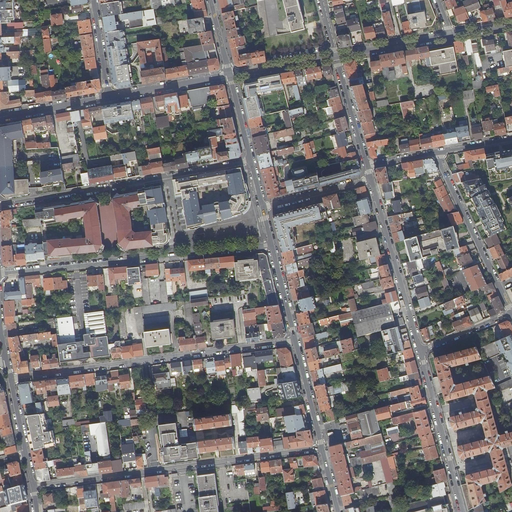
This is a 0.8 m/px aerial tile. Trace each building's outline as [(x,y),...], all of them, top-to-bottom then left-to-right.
[(0,0),(0,23),(1,23),(8,23),(8,18),(15,17),(13,0),(0,0)] [(113,1),(101,3),(103,17),(113,16),(112,15),(114,15),(116,15),(119,14),(121,14),(119,0),(113,1)] [(150,0),(152,9),(153,8),(159,8),(157,0),(150,0)] [(219,0),(220,5),(222,14),(232,11),(245,8),(244,4),(233,6),(231,0),(219,0)] [(257,0),(258,3),(258,5),(259,12),(261,22),(262,31),(263,38),(270,36),(264,0),(283,0),(292,32),(305,29),(303,22),(304,22),(301,11),(300,11),(297,0),(257,0)] [(435,17),(428,0),(403,0),(408,18),(411,29),(431,25),(435,17)] [(454,0),(448,0),(445,1),(448,9),(456,6),(454,0)] [(468,0),(463,2),(464,6),(467,12),(480,7),(476,0),(468,0)] [(511,16),(511,2),(509,3),(509,4),(506,4),(504,0),(499,0),(501,4),(505,17),(511,16)] [(202,17),(207,16),(206,9),(204,4),(204,1),(192,3),(190,3),(191,7),(193,7),(194,11),(196,18),(202,17)] [(81,10),(81,4),(72,6),(73,13),(78,12),(77,11),(81,10)] [(458,22),(469,18),(467,12),(464,6),(454,11),(458,22)] [(488,21),(496,19),(492,8),(494,8),(493,6),(487,8),(488,10),(485,11),(488,21)] [(119,18),(120,19),(120,20),(129,19),(129,20),(136,19),(137,27),(156,24),(153,8),(152,9),(121,14),(119,14),(120,18),(119,18)] [(225,22),(227,30),(236,28),(235,21),(239,20),(238,16),(234,16),(232,11),(222,14),(225,22)] [(346,22),(346,21),(343,11),(336,13),(338,23),(346,22)] [(385,22),(388,35),(395,33),(389,11),(382,13),(383,16),(385,22)] [(483,22),(488,21),(485,11),(480,12),(483,22)] [(51,19),(52,25),(63,23),(64,22),(64,19),(63,18),(62,18),(62,13),(56,14),(56,12),(54,13),(54,14),(52,15),(53,19),(51,19)] [(105,32),(117,30),(116,24),(119,24),(118,21),(116,22),(114,15),(112,15),(113,16),(103,17),(104,27),(105,32)] [(205,32),(202,17),(196,18),(187,19),(189,34),(199,33),(205,32)] [(349,32),(361,29),(358,18),(346,21),(346,22),(347,24),(347,28),(349,32)] [(407,35),(413,34),(411,29),(408,18),(406,18),(407,23),(408,25),(403,26),(406,36),(407,35)] [(91,27),(90,19),(78,21),(80,33),(91,32),(91,27)] [(130,28),(137,27),(136,19),(129,20),(130,28)] [(156,24),(159,39),(160,39),(179,36),(177,21),(156,24)] [(373,26),(376,37),(386,35),(383,26),(381,26),(382,27),(378,28),(376,28),(375,24),(373,25),(373,26)] [(43,35),(43,39),(50,38),(48,26),(45,26),(43,26),(41,27),(41,29),(43,35)] [(228,34),(229,39),(242,36),(241,34),(238,35),(237,30),(240,29),(240,30),(243,30),(242,26),(236,28),(227,30),(228,34)] [(366,39),(376,37),(373,26),(363,28),(366,39)] [(117,30),(105,32),(113,84),(119,88),(132,86),(128,64),(122,29),(117,30)] [(213,39),(211,31),(205,32),(199,33),(202,45),(214,43),(213,39)] [(83,46),(93,44),(93,40),(92,34),(91,34),(81,35),(82,46),(83,46)] [(341,48),(352,46),(349,34),(337,36),(337,39),(339,47),(341,48)] [(2,37),(0,37),(0,52),(2,52),(6,52),(18,51),(17,47),(5,47),(4,49),(4,45),(2,45),(2,41),(4,41),(6,43),(14,42),(14,44),(21,44),(20,36),(3,37),(2,37)] [(230,43),(231,48),(245,45),(246,45),(243,36),(242,36),(229,39),(230,43)] [(50,38),(43,39),(45,48),(45,49),(45,52),(51,51),(50,38)] [(495,46),(493,38),(482,41),(483,46),(485,45),(486,50),(496,49),(495,46)] [(158,39),(137,42),(139,56),(140,62),(140,63),(146,63),(145,53),(144,52),(142,52),(142,51),(140,51),(140,49),(159,46),(159,48),(158,49),(158,50),(156,50),(155,51),(157,61),(163,60),(162,55),(162,54),(162,51),(160,39),(159,39),(158,39)] [(458,41),(452,42),(455,53),(464,51),(462,40),(458,41)] [(434,45),(428,46),(430,56),(433,75),(433,76),(458,71),(455,53),(452,42),(445,43),(434,45)] [(215,49),(214,43),(202,45),(184,48),(189,75),(205,72),(218,70),(220,67),(218,58),(205,60),(203,51),(215,49)] [(477,43),(471,44),(472,51),(472,53),(476,53),(479,52),(477,43)] [(511,45),(511,43),(495,46),(496,49),(496,52),(503,51),(511,49),(511,45)] [(85,58),(95,57),(95,52),(93,44),(83,46),(85,58)] [(246,65),(253,64),(251,53),(247,54),(247,53),(243,53),(243,54),(239,55),(238,52),(246,50),(245,45),(231,48),(235,64),(238,66),(246,65)] [(422,47),(416,49),(417,58),(418,60),(419,60),(419,63),(423,63),(422,59),(419,59),(419,58),(430,56),(428,46),(422,47)] [(189,75),(184,48),(179,49),(180,51),(183,66),(164,69),(166,79),(177,77),(189,75)] [(407,50),(404,51),(405,61),(417,58),(416,49),(407,50)] [(511,49),(503,51),(503,54),(502,55),(505,67),(511,66),(511,49)] [(261,62),(266,61),(265,51),(259,52),(259,51),(256,51),(256,52),(251,53),(253,64),(261,62)] [(386,54),(380,55),(380,58),(382,70),(385,81),(396,79),(394,70),(389,71),(388,67),(388,66),(389,66),(399,65),(399,64),(406,63),(405,61),(404,51),(386,54)] [(2,52),(0,52),(0,66),(8,66),(8,60),(2,60),(2,52)] [(480,56),(481,63),(483,71),(490,70),(487,54),(480,56)] [(382,70),(380,58),(379,58),(379,60),(373,61),(372,60),(371,61),(371,62),(370,62),(372,72),(382,70)] [(357,70),(355,60),(346,62),(344,65),(346,72),(357,70)] [(330,75),(333,75),(331,67),(328,65),(323,66),(325,76),(326,76),(327,79),(331,78),(330,75)] [(8,66),(0,66),(0,80),(12,80),(11,66),(8,66)] [(511,66),(505,67),(502,68),(503,73),(502,73),(502,75),(507,74),(508,73),(508,72),(510,72),(510,70),(511,69),(511,66)] [(98,75),(97,67),(89,68),(90,76),(92,76),(93,80),(100,79),(99,74),(98,75)] [(143,84),(166,79),(164,69),(164,67),(141,71),(141,72),(143,84)] [(313,68),(315,78),(322,77),(320,67),(313,68)] [(308,79),(314,78),(315,78),(313,68),(307,69),(306,69),(308,79)] [(305,77),(303,69),(299,70),(294,71),(296,81),(303,80),(303,78),(305,77)] [(45,101),(53,100),(48,72),(48,70),(41,71),(43,81),(41,81),(42,84),(43,84),(44,89),(43,89),(43,92),(39,93),(39,89),(37,90),(37,89),(35,90),(36,96),(37,103),(45,101)] [(357,70),(346,72),(348,78),(348,79),(358,77),(359,80),(349,82),(350,86),(362,84),(364,84),(361,72),(357,73),(357,70)] [(60,99),(67,97),(66,89),(62,90),(62,89),(58,89),(58,90),(56,91),(54,75),(53,75),(53,71),(48,72),(53,100),(60,99)] [(296,81),(294,71),(281,74),(280,74),(282,84),(294,82),(296,81)] [(282,84),(280,74),(242,81),(240,84),(248,119),(261,116),(262,116),(256,91),(283,86),(282,84)] [(12,80),(0,80),(0,91),(9,92),(26,91),(26,79),(12,80)] [(100,83),(100,79),(93,80),(92,80),(92,83),(87,83),(87,81),(82,82),(85,94),(92,93),(99,92),(101,89),(100,83)] [(472,82),(474,89),(486,87),(485,79),(480,80),(472,82)] [(301,99),(296,81),(294,82),(294,85),(293,85),(296,100),(301,99)] [(71,97),(85,94),(82,82),(71,84),(71,86),(66,87),(66,89),(67,97),(71,97)] [(218,105),(229,103),(227,95),(224,86),(222,84),(200,88),(188,90),(189,98),(190,102),(191,106),(212,102),(211,96),(214,96),(215,100),(216,100),(216,102),(217,101),(218,105)] [(369,109),(362,84),(350,86),(352,92),(357,111),(369,109)] [(500,96),(498,84),(486,87),(487,92),(493,90),(495,97),(500,96)] [(330,99),(339,96),(338,94),(338,92),(337,88),(336,89),(335,86),(330,88),(330,89),(328,90),(328,91),(330,99)] [(474,89),(462,91),(463,100),(475,98),(474,89)] [(9,92),(0,91),(0,109),(17,107),(21,106),(20,99),(18,100),(17,96),(10,97),(10,98),(9,98),(9,92)] [(164,95),(166,108),(167,111),(167,113),(171,112),(170,106),(175,105),(176,111),(181,111),(180,110),(177,92),(171,93),(164,95)] [(188,103),(190,102),(189,98),(187,99),(186,95),(182,96),(181,92),(177,92),(180,110),(181,109),(181,107),(189,106),(188,103)] [(159,96),(155,96),(157,107),(164,106),(164,109),(166,108),(164,95),(159,96)] [(340,101),(339,96),(330,99),(328,99),(330,106),(329,106),(329,107),(341,103),(340,101)] [(146,98),(139,99),(141,109),(142,115),(144,114),(144,113),(143,109),(151,107),(152,112),(151,112),(152,118),(155,117),(152,97),(146,98)] [(136,100),(131,101),(132,111),(134,110),(135,113),(139,112),(138,110),(141,109),(139,99),(136,100)] [(389,105),(388,99),(376,101),(377,107),(378,107),(389,105)] [(414,106),(413,100),(401,103),(403,115),(403,116),(407,116),(406,111),(405,112),(405,108),(414,106)] [(131,101),(115,104),(119,121),(134,118),(132,111),(131,101)] [(335,119),(345,116),(344,113),(341,103),(329,107),(327,108),(329,114),(333,113),(335,119)] [(119,121),(115,104),(102,106),(103,113),(105,123),(119,121)] [(230,106),(229,104),(218,106),(221,119),(232,117),(232,115),(230,106)] [(103,113),(102,106),(99,107),(88,109),(90,115),(103,113)] [(289,112),(291,118),(304,114),(302,107),(289,111),(289,112)] [(370,108),(369,109),(357,111),(359,118),(361,123),(372,121),(374,120),(370,108)] [(90,115),(88,109),(84,109),(80,110),(81,120),(83,126),(92,125),(90,115)] [(282,130),(293,127),(291,118),(289,112),(289,111),(289,109),(283,111),(287,127),(282,128),(282,130)] [(71,112),(72,119),(72,122),(81,120),(80,110),(79,110),(71,112)] [(65,113),(56,115),(58,121),(72,119),(71,112),(65,113)] [(494,129),(493,122),(491,112),(483,114),(484,118),(489,117),(489,118),(485,118),(486,121),(482,121),(484,131),(488,131),(488,133),(491,132),(491,130),(494,129)] [(50,116),(45,117),(48,129),(48,130),(52,129),(52,134),(56,133),(52,115),(50,116)] [(168,116),(155,118),(157,128),(170,126),(168,116)] [(250,124),(251,128),(260,126),(263,125),(261,116),(248,119),(250,124)] [(344,131),(349,130),(347,124),(345,116),(335,119),(339,133),(344,131)] [(37,118),(32,119),(35,132),(39,131),(39,130),(44,129),(45,131),(46,131),(46,129),(48,129),(45,117),(43,117),(37,118)] [(234,125),(232,117),(221,119),(217,120),(218,126),(223,125),(224,126),(222,127),(223,128),(209,130),(211,137),(215,136),(224,134),(236,132),(234,125)] [(27,120),(22,121),(24,134),(26,133),(26,131),(32,130),(32,132),(35,132),(32,119),(27,120)] [(24,134),(22,121),(0,124),(0,166),(7,166),(18,165),(18,162),(16,139),(25,137),(24,134)] [(364,135),(375,133),(375,132),(376,131),(376,130),(374,130),(372,121),(361,123),(363,130),(364,135)] [(502,134),(507,133),(505,122),(495,124),(495,122),(493,122),(494,129),(495,136),(502,134)] [(70,146),(77,145),(73,125),(69,126),(67,127),(67,128),(70,146)] [(457,138),(470,136),(468,125),(460,127),(456,127),(456,131),(457,138)] [(94,138),(95,139),(107,137),(105,126),(93,128),(94,138)] [(252,133),(253,137),(266,134),(265,127),(260,128),(260,126),(251,128),(252,133)] [(295,133),(294,132),(293,128),(293,127),(282,130),(274,132),(275,138),(295,133)] [(478,139),(483,138),(481,127),(472,128),(474,140),(478,139)] [(334,134),(335,136),(336,139),(332,140),(335,149),(338,148),(344,146),(348,145),(344,131),(339,133),(334,134)] [(452,144),(458,142),(457,138),(456,131),(444,134),(446,145),(452,144)] [(237,137),(236,132),(224,134),(226,145),(231,144),(239,142),(237,137)] [(377,141),(375,133),(364,135),(366,139),(367,143),(377,141)] [(255,145),(258,155),(269,152),(267,141),(268,141),(267,134),(266,134),(253,137),(255,145)] [(444,134),(432,136),(431,136),(431,137),(433,147),(439,146),(446,145),(444,134)] [(217,145),(215,136),(211,137),(209,137),(210,141),(211,148),(220,146),(222,146),(222,142),(218,143),(218,144),(217,145)] [(428,148),(433,147),(431,137),(425,139),(424,136),(420,137),(422,149),(428,148)] [(415,150),(420,150),(419,144),(420,143),(419,139),(413,140),(412,137),(407,138),(407,139),(410,151),(415,150)] [(388,138),(377,141),(367,143),(369,150),(370,157),(373,158),(377,157),(375,149),(378,149),(378,146),(389,144),(388,138)] [(400,153),(410,151),(407,139),(402,140),(402,144),(399,145),(400,153)] [(240,150),(239,142),(231,144),(226,145),(226,147),(229,147),(230,149),(229,150),(229,151),(227,151),(229,159),(233,158),(239,157),(241,154),(240,150)] [(311,155),(311,158),(313,157),(312,154),(311,149),(309,142),(307,143),(304,144),(307,156),(311,155)] [(222,160),(229,159),(227,151),(216,153),(215,150),(220,149),(220,146),(211,148),(213,160),(217,159),(218,161),(222,160)] [(280,150),(278,150),(279,155),(295,151),(298,150),(297,146),(287,148),(285,148),(280,150)] [(346,161),(357,159),(355,152),(348,153),(348,151),(345,152),(344,146),(338,148),(335,149),(333,149),(334,154),(338,153),(338,154),(340,153),(343,162),(346,161)] [(159,172),(164,171),(163,164),(160,147),(148,149),(147,149),(148,153),(149,159),(156,157),(157,162),(150,164),(152,174),(159,172)] [(200,160),(200,161),(205,160),(205,158),(207,158),(206,153),(207,153),(206,147),(203,148),(203,151),(199,152),(200,160)] [(478,149),(471,151),(473,164),(475,164),(474,160),(486,158),(485,154),(484,148),(478,149)] [(511,149),(503,151),(507,173),(510,173),(510,171),(511,170),(511,149)] [(186,153),(188,162),(200,160),(199,152),(198,150),(193,151),(186,153)] [(124,153),(123,153),(124,159),(123,159),(124,164),(126,164),(130,163),(129,160),(136,159),(135,151),(124,153)] [(467,159),(465,159),(466,163),(463,164),(464,169),(471,167),(474,167),(473,164),(471,151),(465,152),(467,159)] [(503,151),(494,153),(498,175),(507,173),(503,151)] [(260,166),(261,170),(276,166),(287,164),(286,160),(283,161),(282,159),(275,161),(275,163),(272,163),(270,152),(269,152),(258,155),(260,164),(260,166)] [(147,174),(152,174),(150,164),(149,159),(148,153),(144,154),(145,160),(147,160),(147,163),(145,164),(145,166),(138,167),(139,174),(143,173),(143,175),(147,174)] [(175,160),(176,169),(182,168),(183,168),(189,167),(188,162),(186,153),(183,154),(183,156),(178,157),(178,158),(174,158),(175,160)] [(485,154),(486,158),(488,172),(493,171),(494,172),(495,173),(496,174),(497,174),(498,175),(494,153),(485,154)] [(60,158),(61,165),(78,162),(80,161),(78,154),(60,158)] [(427,172),(439,170),(433,159),(430,158),(426,159),(422,159),(424,166),(424,168),(424,169),(427,168),(427,172)] [(357,159),(346,161),(343,162),(344,168),(318,176),(320,185),(350,177),(359,174),(361,171),(359,167),(357,159)] [(424,166),(422,159),(418,160),(412,161),(415,174),(424,173),(423,167),(424,166)] [(171,170),(176,169),(175,160),(167,161),(167,163),(163,164),(164,171),(171,170)] [(415,174),(412,161),(406,162),(402,163),(402,168),(405,168),(405,170),(408,169),(410,177),(413,177),(413,178),(415,177),(415,176),(415,174)] [(62,168),(62,170),(74,168),(73,167),(79,166),(78,162),(61,165),(62,168)] [(112,165),(114,178),(122,177),(128,176),(126,166),(115,169),(114,164),(112,164),(112,165)] [(90,182),(90,185),(104,182),(115,180),(114,178),(112,165),(87,170),(88,173),(90,182)] [(0,193),(6,198),(29,193),(29,179),(14,180),(13,166),(0,166),(0,193)] [(268,198),(288,193),(285,182),(280,184),(276,166),(261,170),(264,182),(268,198)] [(285,182),(288,193),(320,185),(318,176),(317,172),(307,175),(305,166),(292,169),(294,178),(285,180),(285,182)] [(389,182),(385,166),(376,168),(374,171),(376,176),(378,184),(382,183),(386,182),(389,182)] [(188,227),(217,220),(219,220),(221,220),(222,220),(222,218),(241,213),(240,211),(242,209),(244,207),(246,205),(246,201),(249,200),(241,167),(206,174),(195,176),(186,177),(176,179),(173,180),(175,192),(176,192),(177,197),(183,195),(184,199),(182,199),(187,228),(188,227)] [(463,171),(452,174),(456,183),(463,182),(476,179),(474,167),(471,167),(472,174),(465,176),(463,171)] [(43,188),(65,184),(62,170),(62,168),(57,169),(57,171),(55,171),(54,171),(53,170),(41,172),(43,187),(43,188)] [(83,184),(90,182),(88,173),(81,174),(83,184)] [(443,186),(445,185),(445,184),(442,177),(434,182),(437,188),(434,190),(439,199),(447,195),(443,186)] [(476,179),(463,182),(471,198),(473,204),(477,211),(479,210),(480,214),(481,218),(482,220),(484,219),(486,222),(484,223),(484,224),(488,232),(490,236),(496,234),(504,230),(501,223),(502,223),(497,211),(493,203),(492,204),(489,196),(486,191),(483,185),(482,185),(481,182),(479,182),(479,179),(476,179)] [(391,182),(389,182),(386,182),(382,183),(383,193),(384,192),(385,196),(392,195),(392,191),(391,182)] [(147,210),(147,211),(149,217),(151,217),(151,219),(152,229),(154,229),(155,232),(153,232),(154,245),(160,245),(164,244),(166,244),(167,243),(168,242),(169,241),(169,239),(168,233),(164,234),(164,230),(167,229),(166,222),(167,222),(165,210),(161,186),(153,187),(154,189),(151,189),(150,190),(146,190),(143,191),(138,192),(141,206),(148,205),(149,210),(147,210)] [(365,186),(354,189),(357,201),(368,198),(365,186)] [(118,193),(116,195),(112,201),(115,203),(115,209),(117,208),(118,213),(119,213),(125,213),(129,212),(130,212),(130,211),(132,207),(141,206),(138,192),(126,194),(121,195),(118,193)] [(322,197),(324,202),(325,207),(327,206),(327,205),(328,204),(329,210),(340,206),(337,194),(333,195),(322,197)] [(445,212),(454,210),(450,199),(447,195),(439,199),(445,212)] [(81,216),(93,215),(97,215),(97,212),(98,212),(97,206),(100,203),(91,198),(89,200),(70,203),(68,204),(70,217),(69,217),(69,218),(81,216)] [(357,201),(355,202),(359,215),(362,215),(367,213),(372,212),(371,206),(370,204),(368,198),(357,201)] [(402,206),(401,200),(391,201),(393,213),(403,211),(403,209),(404,209),(403,207),(404,207),(404,205),(402,206)] [(325,207),(324,202),(287,211),(287,212),(275,215),(273,218),(282,252),(296,249),(291,227),(328,217),(325,207)] [(69,218),(69,217),(70,217),(68,204),(45,208),(44,206),(41,207),(41,208),(35,209),(36,214),(36,219),(41,219),(41,223),(45,222),(46,223),(57,222),(69,219),(69,218)] [(14,219),(12,209),(2,211),(0,214),(1,222),(1,228),(15,227),(16,227),(16,225),(11,226),(11,219),(14,219)] [(453,226),(463,223),(461,218),(458,211),(447,214),(453,226)] [(125,213),(119,213),(118,213),(118,214),(116,214),(117,219),(119,219),(120,222),(120,226),(118,226),(119,231),(120,231),(121,236),(119,236),(120,242),(117,244),(125,251),(127,248),(128,248),(135,247),(143,246),(142,232),(136,233),(132,230),(131,220),(130,212),(129,212),(125,213)] [(413,215),(412,212),(387,217),(388,221),(389,224),(397,222),(400,222),(408,220),(409,220),(409,216),(413,215)] [(362,215),(359,215),(354,217),(357,226),(363,224),(369,223),(367,213),(362,215)] [(98,254),(105,245),(102,243),(102,238),(100,238),(99,227),(101,226),(101,224),(100,223),(98,223),(97,215),(93,215),(81,216),(84,216),(86,226),(87,237),(86,238),(83,238),(85,252),(95,251),(98,254)] [(23,225),(23,227),(42,226),(41,223),(41,219),(36,219),(26,220),(22,220),(23,225)] [(365,234),(378,230),(377,230),(376,226),(375,221),(369,223),(363,224),(364,227),(352,230),(353,235),(365,232),(365,234)] [(392,233),(402,231),(400,222),(397,222),(389,224),(391,229),(391,230),(392,233)] [(452,249),(459,247),(453,226),(428,233),(408,238),(404,239),(411,261),(414,260),(437,254),(438,253),(436,247),(420,251),(418,243),(443,236),(447,251),(452,249)] [(15,227),(1,228),(1,234),(1,237),(12,236),(11,229),(15,229),(15,227)] [(142,232),(143,246),(154,245),(153,232),(153,231),(142,232)] [(404,239),(402,231),(392,233),(394,239),(395,242),(404,239)] [(486,241),(490,248),(499,244),(500,243),(496,234),(490,236),(488,237),(485,238),(486,241)] [(12,236),(1,237),(2,241),(2,246),(12,245),(16,245),(17,245),(17,242),(12,243),(12,236)] [(375,256),(379,255),(375,237),(359,241),(357,236),(351,237),(357,261),(375,256)] [(60,255),(72,254),(71,238),(58,240),(60,255)] [(72,254),(85,252),(83,238),(71,239),(71,238),(72,254)] [(56,255),(60,255),(58,240),(48,241),(48,242),(43,242),(43,244),(44,255),(48,255),(48,258),(51,257),(51,256),(51,254),(52,254),(53,253),(56,254),(56,255)] [(26,254),(26,260),(38,259),(38,258),(45,257),(44,255),(43,244),(37,245),(37,243),(29,244),(29,245),(25,245),(26,254)] [(296,249),(282,252),(283,258),(283,259),(285,265),(303,260),(313,257),(312,253),(295,258),(294,254),(295,253),(297,253),(297,254),(313,250),(312,244),(312,245),(296,249)] [(490,256),(492,260),(497,258),(504,254),(499,244),(490,248),(487,249),(490,256)] [(12,245),(2,246),(2,249),(3,263),(6,266),(18,265),(17,259),(16,259),(16,255),(13,255),(12,245)] [(472,254),(477,252),(475,249),(471,251),(470,250),(468,251),(465,245),(459,247),(452,249),(455,256),(458,256),(459,255),(463,254),(468,252),(470,251),(471,253),(472,254)] [(471,260),(468,252),(463,254),(459,255),(458,256),(461,264),(471,260)] [(17,259),(18,265),(23,264),(27,264),(27,263),(26,260),(26,254),(20,254),(20,253),(18,253),(19,255),(17,255),(17,259)] [(269,306),(279,305),(266,255),(263,253),(256,254),(262,276),(269,306)] [(379,266),(388,264),(386,260),(385,254),(379,255),(375,256),(378,267),(379,266)] [(503,272),(511,268),(506,256),(505,254),(504,254),(497,258),(503,272)] [(241,256),(234,257),(235,266),(236,280),(260,278),(258,265),(256,255),(245,256),(245,259),(241,259),(241,256)] [(234,257),(234,256),(228,256),(219,257),(220,267),(220,268),(235,266),(234,257)] [(220,267),(219,257),(212,258),(205,259),(204,259),(205,269),(220,267)] [(205,269),(204,259),(197,260),(188,260),(189,271),(205,269)] [(303,260),(285,265),(286,270),(287,274),(298,271),(297,267),(305,266),(303,260)] [(408,262),(406,262),(411,277),(412,276),(418,274),(414,260),(411,261),(408,262)] [(159,275),(158,263),(157,263),(153,264),(146,265),(146,268),(143,268),(143,272),(140,272),(142,284),(142,288),(144,306),(150,305),(148,278),(144,278),(144,275),(147,275),(147,276),(159,275)] [(381,279),(391,276),(389,271),(388,264),(379,266),(382,277),(380,277),(381,279)] [(487,284),(477,264),(466,269),(462,270),(472,291),(475,289),(480,287),(487,284)] [(122,267),(115,268),(116,282),(116,284),(119,283),(118,278),(125,278),(126,283),(129,282),(128,268),(127,266),(122,267)] [(140,267),(128,268),(129,282),(129,285),(142,284),(140,272),(140,267)] [(499,274),(502,280),(507,278),(508,280),(511,278),(510,277),(511,275),(511,267),(511,268),(503,272),(499,274)] [(170,268),(165,269),(166,280),(167,295),(173,294),(171,281),(176,280),(175,269),(170,270),(170,268)] [(180,269),(175,269),(176,280),(180,280),(181,286),(186,285),(184,268),(180,269)] [(447,276),(451,274),(449,268),(443,270),(445,276),(447,276)] [(298,271),(287,274),(289,282),(289,284),(291,289),(297,287),(300,287),(305,286),(304,281),(303,281),(302,279),(299,280),(298,277),(303,276),(303,273),(304,273),(304,272),(303,269),(298,271)] [(414,281),(416,287),(428,283),(426,277),(423,278),(422,273),(418,274),(412,276),(414,281)] [(34,276),(25,277),(27,299),(33,298),(31,283),(27,283),(27,282),(31,281),(34,281),(34,283),(35,283),(35,285),(41,285),(40,275),(34,276)] [(98,275),(87,276),(88,286),(99,285),(98,275)] [(383,289),(394,286),(394,285),(391,276),(381,279),(380,279),(381,283),(382,283),(383,289)] [(25,277),(19,277),(20,290),(4,291),(5,301),(18,300),(23,299),(27,299),(25,277)] [(68,288),(67,281),(62,281),(62,277),(54,278),(55,289),(68,288)] [(55,289),(54,278),(44,279),(45,290),(55,289)] [(160,282),(161,303),(163,303),(168,302),(167,295),(166,280),(164,280),(164,281),(160,282)] [(362,283),(363,290),(375,287),(373,280),(362,283)] [(486,293),(494,289),(494,288),(491,282),(487,284),(480,287),(482,291),(485,289),(486,293)] [(354,299),(358,298),(357,294),(354,295),(352,286),(348,287),(345,287),(346,288),(346,291),(348,290),(350,294),(347,295),(349,300),(354,299)] [(415,289),(418,299),(427,297),(427,296),(428,296),(425,286),(415,289)] [(297,287),(291,289),(292,294),(294,301),(307,297),(307,298),(310,297),(309,293),(301,295),(301,292),(296,293),(296,292),(298,291),(297,287)] [(335,291),(332,291),(333,296),(347,293),(346,291),(346,288),(335,291)] [(191,299),(207,297),(208,297),(207,290),(187,293),(188,300),(191,299)] [(383,304),(389,303),(398,300),(398,299),(395,291),(385,293),(386,299),(382,300),(383,304)] [(117,310),(119,309),(117,295),(106,296),(107,304),(107,311),(109,311),(117,310)] [(441,299),(443,303),(453,299),(452,295),(441,299)] [(462,295),(457,297),(453,299),(456,306),(459,313),(460,312),(473,307),(472,305),(471,305),(462,309),(460,305),(465,303),(462,295)] [(307,297),(294,301),(294,304),(295,308),(297,313),(315,309),(316,308),(313,296),(310,297),(307,298),(307,297)] [(427,297),(418,299),(421,308),(431,305),(427,296),(427,297)] [(496,297),(491,299),(495,308),(488,311),(490,317),(493,315),(497,314),(504,310),(501,304),(498,296),(496,297)] [(192,306),(208,304),(207,297),(191,299),(192,306)] [(187,326),(194,325),(193,317),(192,306),(191,299),(188,300),(184,300),(187,326)] [(347,309),(348,313),(351,312),(355,311),(356,311),(357,311),(354,299),(349,300),(348,300),(350,308),(347,309)] [(456,306),(453,299),(443,303),(440,305),(439,305),(440,309),(445,307),(446,309),(443,310),(445,315),(454,311),(452,307),(456,306)] [(18,300),(5,301),(5,310),(6,316),(16,315),(15,307),(17,307),(19,307),(18,300)] [(389,303),(391,309),(400,307),(400,306),(398,300),(389,303)] [(142,312),(173,308),(172,302),(168,302),(163,303),(161,303),(150,305),(144,306),(141,306),(142,311),(142,312)] [(379,331),(381,330),(395,327),(391,309),(389,303),(383,304),(380,305),(368,308),(364,309),(357,311),(356,311),(360,323),(356,324),(357,326),(361,325),(363,335),(377,331),(379,331)] [(268,323),(283,321),(281,315),(279,305),(269,306),(243,310),(242,311),(243,316),(244,326),(249,326),(257,325),(255,316),(256,314),(267,313),(268,323)] [(145,332),(144,326),(143,319),(142,312),(142,311),(141,306),(134,307),(138,332),(138,333),(145,332)] [(474,323),(483,320),(483,319),(476,307),(475,306),(473,307),(460,312),(459,313),(464,328),(474,323)] [(123,356),(123,359),(136,357),(143,356),(142,344),(131,345),(131,339),(128,340),(124,309),(119,309),(117,310),(121,341),(121,348),(123,356)] [(315,309),(297,313),(298,319),(300,325),(316,321),(315,319),(310,321),(309,315),(317,313),(315,309)] [(90,351),(91,357),(110,355),(109,349),(109,344),(108,340),(104,311),(101,312),(91,313),(86,314),(87,323),(88,333),(88,334),(89,345),(90,351)] [(351,312),(355,325),(358,336),(363,335),(361,325),(357,326),(356,324),(360,323),(356,311),(355,311),(351,312)] [(316,321),(300,325),(302,333),(303,338),(315,334),(313,327),(330,323),(329,322),(340,320),(342,328),(343,327),(355,325),(351,312),(348,313),(343,314),(332,317),(316,321)] [(460,329),(464,328),(459,313),(450,317),(451,319),(455,317),(457,321),(452,323),(456,331),(460,329)] [(16,315),(6,316),(6,320),(6,321),(6,324),(15,323),(16,323),(18,322),(18,315),(17,315),(16,315)] [(89,358),(91,357),(90,351),(84,352),(83,346),(89,345),(88,334),(85,334),(84,334),(84,335),(84,338),(81,338),(80,337),(79,337),(75,338),(72,315),(71,316),(64,316),(70,360),(78,359),(79,358),(81,358),(82,359),(83,358),(83,356),(85,356),(87,356),(89,357),(89,358)] [(61,362),(70,360),(64,316),(58,317),(55,318),(56,331),(58,346),(61,362)] [(170,316),(143,319),(144,326),(170,322),(170,316)] [(195,335),(197,349),(203,348),(207,348),(205,337),(199,337),(198,334),(202,333),(200,323),(199,322),(198,316),(193,317),(194,325),(195,335)] [(213,338),(236,335),(235,329),(236,329),(236,327),(235,327),(234,319),(211,322),(213,338)] [(507,320),(498,324),(504,337),(510,334),(511,333),(511,326),(509,321),(507,320)] [(272,329),(275,338),(284,337),(286,334),(285,329),(283,321),(268,323),(267,323),(268,330),(272,329)] [(8,332),(9,337),(26,335),(24,327),(17,328),(16,323),(15,323),(6,324),(8,332)] [(244,326),(245,332),(250,331),(250,333),(245,334),(247,342),(254,341),(256,341),(260,340),(259,332),(261,331),(262,340),(266,340),(265,331),(264,324),(257,325),(249,326),(244,326)] [(402,350),(411,348),(410,345),(410,343),(407,331),(406,328),(400,330),(399,326),(395,327),(381,330),(388,354),(402,350)] [(427,327),(420,330),(422,336),(423,340),(430,338),(427,327)] [(145,332),(146,347),(171,344),(169,329),(145,332)] [(386,355),(388,354),(381,330),(379,331),(386,355)] [(54,347),(58,346),(56,331),(26,335),(9,337),(10,345),(11,349),(12,352),(22,351),(21,345),(22,344),(22,343),(20,343),(20,341),(24,340),(24,341),(27,341),(27,342),(28,342),(28,341),(53,338),(54,347)] [(315,334),(303,338),(304,343),(304,345),(306,349),(316,347),(314,339),(327,336),(326,332),(315,334)] [(495,341),(477,349),(481,358),(483,361),(500,353),(504,352),(511,348),(511,338),(510,334),(504,337),(503,338),(495,341)] [(178,338),(180,351),(188,350),(194,349),(197,349),(195,335),(193,335),(194,338),(185,339),(185,337),(178,338)] [(351,338),(341,341),(344,353),(355,350),(351,338)] [(113,357),(123,356),(121,348),(121,341),(116,341),(114,344),(109,344),(109,349),(112,349),(113,357)] [(316,347),(306,349),(307,357),(309,362),(317,360),(319,359),(316,347)] [(500,491),(508,486),(511,484),(511,464),(511,463),(510,460),(508,461),(505,462),(504,458),(507,457),(509,457),(507,446),(511,444),(511,423),(509,418),(508,415),(506,411),(503,405),(502,402),(497,392),(496,390),(491,391),(498,418),(502,431),(507,430),(508,433),(499,435),(497,434),(486,391),(487,388),(494,387),(494,386),(494,385),(489,376),(455,385),(453,384),(449,367),(448,367),(449,364),(451,366),(481,358),(477,350),(477,349),(476,347),(434,358),(439,376),(433,378),(437,393),(443,392),(445,400),(469,394),(469,393),(473,392),(475,393),(479,408),(477,411),(474,411),(455,416),(454,412),(450,413),(449,414),(450,417),(451,421),(450,422),(451,425),(452,426),(453,429),(454,432),(455,433),(459,432),(458,428),(477,422),(478,422),(480,421),(482,422),(486,437),(485,439),(483,440),(482,440),(464,445),(463,441),(456,442),(461,458),(462,461),(463,462),(467,461),(466,457),(484,452),(485,451),(488,450),(490,451),(494,466),(493,468),(490,469),(465,475),(467,483),(461,485),(462,488),(468,510),(474,507),(481,503),(485,500),(483,496),(480,486),(482,483),(492,481),(492,480),(496,479),(498,480),(499,484),(498,484),(500,491)] [(281,367),(294,366),(292,360),(290,352),(286,348),(276,349),(278,354),(276,355),(276,356),(278,356),(281,367)] [(322,352),(324,358),(325,358),(339,354),(338,348),(337,349),(336,348),(324,352),(322,352)] [(406,363),(415,360),(413,355),(411,348),(402,350),(406,363)] [(24,372),(30,371),(29,366),(28,360),(21,361),(20,356),(24,356),(24,351),(22,351),(12,352),(14,365),(15,369),(15,371),(19,373),(24,372)] [(253,371),(251,352),(243,354),(245,372),(253,371)] [(56,368),(60,367),(59,358),(56,358),(56,357),(56,354),(55,354),(52,354),(52,359),(50,359),(51,368),(56,368)] [(241,365),(240,354),(238,354),(237,354),(230,355),(230,358),(232,366),(241,365)] [(30,371),(33,371),(33,367),(41,366),(39,355),(31,356),(32,365),(29,366),(30,371)] [(47,369),(51,368),(50,359),(47,359),(46,355),(43,355),(43,360),(41,360),(43,369),(47,369)] [(207,358),(205,358),(207,373),(216,371),(215,361),(214,357),(213,357),(213,360),(214,361),(207,362),(207,361),(207,358)] [(200,359),(192,360),(194,369),(195,376),(197,376),(196,373),(203,372),(203,368),(202,359),(200,359)] [(194,369),(192,360),(189,361),(186,361),(180,362),(182,371),(194,369)] [(224,360),(215,361),(216,371),(226,370),(225,368),(224,360)] [(317,360),(309,362),(310,368),(310,369),(311,372),(319,369),(317,360)] [(408,375),(418,372),(417,367),(415,360),(406,363),(401,364),(402,367),(405,366),(408,375)] [(182,371),(180,362),(176,362),(170,363),(172,372),(182,371)] [(319,369),(311,372),(313,380),(314,384),(315,386),(325,383),(326,383),(323,373),(342,368),(341,364),(337,365),(319,369)] [(280,383),(297,380),(297,379),(295,370),(294,366),(281,367),(276,368),(278,379),(274,380),(275,384),(280,383)] [(377,370),(380,382),(390,379),(387,367),(381,369),(377,370)] [(119,376),(118,370),(115,370),(113,371),(110,371),(111,375),(109,376),(109,378),(107,378),(108,386),(109,392),(113,391),(112,386),(120,385),(119,376)] [(263,370),(257,371),(259,386),(265,385),(264,375),(263,370)] [(170,379),(169,372),(153,374),(155,385),(157,384),(158,390),(172,388),(171,386),(170,379)] [(411,379),(413,387),(421,384),(420,380),(418,372),(408,375),(399,377),(400,382),(411,379)] [(90,374),(84,374),(86,386),(95,385),(94,373),(90,374)] [(86,390),(86,386),(84,374),(77,375),(75,376),(69,377),(70,388),(83,386),(83,391),(86,390)] [(129,374),(119,376),(120,385),(121,388),(125,387),(125,386),(130,385),(129,374)] [(108,386),(107,378),(107,376),(97,377),(98,386),(105,385),(105,387),(108,386)] [(63,378),(63,377),(56,378),(58,387),(58,391),(58,394),(71,392),(70,388),(69,377),(64,378),(63,378)] [(58,387),(56,378),(51,379),(50,379),(45,380),(47,392),(48,401),(49,406),(53,406),(53,407),(55,407),(55,405),(60,405),(59,396),(50,397),(49,392),(58,391),(58,387)] [(511,385),(511,378),(494,386),(496,390),(497,392),(511,385)] [(47,392),(45,380),(40,380),(33,381),(34,386),(37,385),(38,393),(47,392)] [(300,390),(297,380),(280,383),(281,388),(280,389),(280,394),(282,394),(283,398),(301,396),(300,390)] [(33,388),(32,381),(26,382),(20,383),(18,385),(20,395),(22,404),(33,402),(33,398),(34,398),(34,397),(32,397),(31,388),(33,388)] [(5,395),(4,390),(0,384),(1,384),(0,383),(0,382),(0,414),(8,412),(5,395)] [(325,383),(315,386),(316,393),(321,412),(325,411),(334,408),(338,407),(335,395),(328,397),(328,395),(348,390),(346,382),(340,384),(340,386),(334,388),(334,386),(333,386),(327,387),(327,386),(326,386),(325,383)] [(404,396),(406,401),(407,401),(410,400),(421,397),(425,396),(424,393),(420,394),(419,389),(422,388),(421,384),(413,387),(412,387),(395,391),(396,395),(406,393),(406,392),(410,391),(411,394),(404,396)] [(260,387),(247,389),(249,403),(253,402),(255,402),(262,401),(260,387)] [(393,404),(391,405),(392,411),(412,406),(411,405),(422,402),(422,404),(426,403),(426,402),(425,396),(421,397),(410,400),(407,401),(406,401),(393,404)] [(212,408),(221,407),(220,398),(216,399),(217,404),(212,405),(212,408)] [(139,399),(135,400),(136,406),(137,410),(146,408),(145,402),(145,399),(141,399),(140,399),(139,399)] [(49,406),(48,401),(45,402),(44,403),(44,404),(41,404),(43,412),(43,413),(45,413),(49,413),(50,413),(49,410),(49,406)] [(149,409),(148,401),(145,402),(146,408),(137,410),(137,413),(146,412),(145,410),(149,409)] [(511,408),(511,401),(503,405),(506,411),(509,410),(511,408)] [(246,434),(243,407),(242,404),(237,405),(231,405),(230,405),(231,413),(238,412),(240,435),(246,434)] [(304,408),(303,404),(294,407),(276,409),(277,417),(290,415),(305,414),(304,408)] [(375,409),(378,420),(391,417),(388,406),(378,408),(375,409)] [(269,419),(268,407),(256,408),(257,421),(269,419)] [(334,408),(325,411),(328,421),(336,419),(334,408)] [(419,432),(420,436),(432,433),(434,432),(431,421),(428,408),(392,418),(393,422),(392,422),(393,423),(394,425),(409,421),(409,418),(415,417),(418,428),(415,429),(416,433),(419,432)] [(149,410),(149,409),(145,410),(146,412),(137,413),(138,418),(143,417),(150,416),(149,410)] [(346,417),(352,441),(381,433),(378,422),(378,420),(375,409),(347,416),(346,417)] [(138,418),(137,413),(137,410),(130,411),(130,415),(124,416),(125,419),(127,419),(131,419),(134,418),(138,418)] [(0,429),(11,426),(10,420),(9,412),(0,414),(0,429)] [(31,415),(28,415),(31,430),(28,430),(28,433),(32,450),(33,457),(34,463),(45,461),(48,461),(48,458),(44,459),(42,447),(54,445),(55,447),(56,447),(53,430),(48,431),(45,413),(43,413),(38,414),(31,415)] [(232,424),(231,413),(193,418),(195,429),(232,424)] [(286,422),(307,420),(306,416),(305,414),(284,416),(286,422)] [(145,427),(144,418),(134,419),(134,418),(131,419),(131,425),(141,424),(142,427),(145,427)] [(69,427),(76,426),(75,419),(62,421),(63,428),(69,427)] [(118,420),(119,427),(131,425),(131,419),(127,419),(125,419),(118,420)] [(308,423),(307,420),(286,422),(288,432),(295,431),(309,430),(308,423)] [(90,424),(91,431),(92,434),(97,434),(98,443),(96,444),(96,447),(98,447),(100,456),(110,454),(107,432),(106,427),(106,422),(100,423),(91,424),(90,424)] [(193,458),(199,458),(198,453),(197,442),(189,443),(189,445),(182,446),(182,444),(179,444),(176,422),(159,424),(162,447),(163,447),(164,454),(163,454),(163,456),(162,458),(164,459),(164,462),(170,462),(181,460),(193,458)] [(3,436),(13,433),(12,431),(11,426),(0,429),(1,436),(3,436)] [(136,427),(132,428),(134,441),(143,440),(142,435),(138,435),(136,427)] [(283,437),(284,449),(287,448),(304,446),(310,445),(312,442),(311,436),(309,430),(295,431),(296,438),(294,438),(294,436),(283,437)] [(203,431),(195,432),(196,439),(204,438),(203,431)] [(6,448),(15,445),(14,440),(13,433),(3,436),(6,448)] [(387,456),(384,446),(381,433),(352,441),(329,447),(333,461),(336,471),(355,466),(366,463),(367,463),(387,458),(387,456)] [(432,433),(420,436),(423,448),(424,448),(435,445),(432,433)] [(257,452),(261,452),(259,439),(259,436),(246,437),(247,441),(248,453),(253,453),(252,447),(256,446),(256,449),(255,449),(255,451),(256,451),(257,452)] [(198,453),(235,448),(234,437),(197,442),(198,453)] [(268,451),(273,450),(272,441),(272,437),(259,439),(261,452),(268,451)] [(272,441),(273,450),(277,450),(283,449),(282,440),(272,441)] [(238,442),(240,455),(248,453),(247,441),(238,442)] [(124,463),(136,461),(136,455),(134,444),(122,446),(124,463)] [(4,448),(6,455),(17,452),(16,449),(15,445),(6,448),(4,448)] [(424,448),(423,448),(426,460),(438,457),(435,445),(424,448)] [(95,474),(100,473),(98,462),(92,463),(90,451),(85,452),(86,462),(86,464),(88,475),(95,474)] [(141,468),(143,468),(142,460),(147,459),(146,454),(136,455),(136,461),(137,468),(141,468)] [(293,468),(311,466),(318,465),(317,463),(316,457),(313,455),(302,456),(289,458),(291,469),(293,468)] [(395,456),(387,458),(390,469),(390,470),(395,469),(393,458),(395,457),(395,456)] [(390,469),(387,458),(367,463),(366,463),(372,487),(378,486),(387,483),(393,481),(392,478),(390,470),(390,469)] [(283,470),(281,459),(276,460),(272,461),(269,461),(270,467),(270,471),(271,474),(283,473),(283,470)] [(82,476),(88,475),(86,464),(85,464),(85,462),(83,462),(83,465),(82,465),(82,462),(79,463),(79,466),(76,466),(76,464),(78,464),(77,460),(73,460),(74,467),(75,474),(76,477),(82,476)] [(111,461),(113,472),(117,471),(119,471),(118,466),(122,465),(121,460),(111,461)] [(41,481),(51,480),(48,467),(47,467),(46,464),(51,463),(51,461),(48,461),(45,461),(34,463),(35,466),(36,469),(37,475),(38,479),(41,481)] [(98,462),(100,473),(103,473),(107,472),(113,472),(111,461),(100,462),(98,462)] [(270,467),(269,461),(265,461),(260,462),(262,472),(270,471),(270,467)] [(9,478),(21,475),(19,463),(17,462),(7,465),(5,466),(6,468),(8,468),(9,469),(6,470),(5,471),(5,472),(5,473),(6,473),(7,474),(8,473),(10,473),(10,476),(8,476),(9,478)] [(239,465),(236,465),(237,475),(245,474),(245,470),(244,464),(239,465)] [(355,466),(336,471),(336,473),(341,492),(341,495),(351,493),(359,491),(360,490),(362,490),(361,487),(359,487),(353,488),(350,478),(355,477),(353,470),(356,469),(355,466)] [(62,476),(75,474),(74,467),(56,470),(57,477),(62,476)] [(294,481),(293,468),(291,469),(283,470),(283,473),(284,482),(294,481)] [(434,471),(437,483),(444,481),(447,480),(446,476),(444,470),(444,468),(434,471)] [(218,511),(218,505),(219,505),(214,473),(197,476),(200,496),(199,496),(201,511),(218,511)] [(260,474),(258,475),(258,478),(260,491),(266,490),(264,477),(260,477),(260,474)] [(16,489),(24,487),(22,479),(21,475),(9,478),(10,480),(10,481),(14,479),(16,489)] [(163,475),(157,476),(159,488),(169,487),(167,477),(164,477),(163,475)] [(159,488),(157,476),(153,476),(150,477),(145,477),(146,487),(149,487),(149,490),(152,489),(152,487),(155,486),(156,489),(156,492),(157,496),(160,496),(159,490),(159,488)] [(429,485),(436,483),(434,477),(425,480),(426,486),(429,485)] [(129,485),(131,485),(132,488),(141,486),(140,478),(132,479),(120,481),(122,496),(122,498),(124,498),(123,497),(125,496),(131,496),(129,485)] [(260,491),(258,478),(252,479),(255,495),(260,494),(260,491)] [(314,488),(323,486),(322,481),(321,478),(314,479),(312,479),(314,488)] [(122,496),(120,481),(115,481),(107,483),(109,499),(111,511),(116,511),(113,496),(115,495),(115,494),(119,493),(120,496),(122,496)] [(387,483),(390,495),(396,494),(393,482),(393,481),(387,483)] [(445,486),(444,481),(437,483),(436,483),(429,485),(430,491),(429,491),(431,498),(443,495),(442,490),(444,490),(444,487),(445,486)] [(493,495),(496,493),(498,492),(496,482),(490,484),(493,495)] [(107,483),(102,483),(103,487),(103,489),(104,493),(100,493),(101,500),(109,499),(107,483)] [(483,486),(486,500),(491,497),(488,484),(483,486)] [(316,505),(328,503),(326,495),(323,486),(314,488),(312,488),(313,492),(309,493),(312,506),(313,505),(314,505),(316,505)] [(363,495),(372,493),(373,496),(380,494),(378,486),(372,487),(370,488),(362,490),(363,495)] [(11,506),(21,503),(27,502),(25,492),(24,487),(16,489),(12,490),(5,492),(6,497),(4,497),(7,507),(11,506)] [(83,491),(83,488),(77,489),(79,499),(81,510),(80,510),(80,511),(86,511),(86,510),(83,491)] [(96,489),(83,491),(86,510),(98,508),(96,489)] [(296,508),(293,492),(286,493),(287,504),(288,509),(293,508),(296,508)] [(45,504),(42,504),(43,508),(55,506),(55,502),(53,502),(52,493),(44,494),(45,504)] [(351,493),(341,495),(343,503),(344,506),(349,504),(349,503),(352,502),(352,504),(358,502),(357,498),(356,499),(356,498),(351,499),(350,495),(351,494),(351,493)] [(392,508),(399,506),(397,496),(396,494),(390,495),(389,496),(392,508)] [(428,499),(426,499),(429,511),(449,511),(445,494),(443,495),(431,498),(428,499)] [(429,511),(426,499),(399,506),(400,511),(429,511)] [(144,508),(143,501),(123,503),(124,511),(144,508)] [(264,511),(269,511),(275,511),(275,506),(274,501),(270,502),(271,506),(262,508),(263,511),(264,511)] [(28,511),(28,510),(27,505),(22,507),(21,503),(11,506),(12,511),(13,511),(17,511),(16,511),(28,511)] [(329,511),(330,511),(328,503),(316,505),(318,511),(329,511)] [(483,511),(481,503),(474,507),(474,511),(486,511),(484,511),(483,511)]
